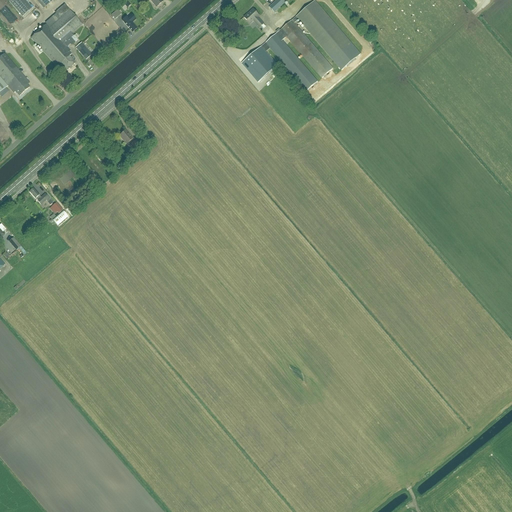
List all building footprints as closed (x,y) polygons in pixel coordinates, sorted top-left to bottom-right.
[(23,0),(12,0),(9,2),(22,17),(31,9),(23,0)] [(35,0),(44,9),(53,0),(35,0)] [(277,0),(269,8),(274,13),(288,0),(277,0)] [(315,1),(292,21),(280,31),(279,29),(276,32),(277,33),(276,34),(265,43),(270,49),(306,92),(318,82),(285,43),(289,39),(322,78),(333,69),(295,25),(299,22),(341,71),(361,55),(315,1)] [(82,24),(69,10),(59,19),(55,14),(45,23),(46,25),(31,38),(57,68),(60,65),(66,72),(75,64),(69,57),(71,55),(69,52),(70,52),(66,47),(70,44),(71,45),(74,42),(70,38),(73,36),(71,34),(82,24)] [(118,10),(111,15),(115,20),(121,14),(118,10)] [(259,28),(264,24),(258,18),(259,17),(253,10),(244,18),(250,24),(254,21),(259,28)] [(122,21),(132,33),(134,31),(135,31),(136,30),(136,29),(137,29),(132,23),(135,20),(131,16),(128,19),(126,18),(122,21)] [(265,43),(242,64),(258,83),(277,66),(265,53),(270,49),(265,43)] [(89,53),(84,47),(79,52),(83,57),(89,53)] [(4,54),(0,57),(0,92),(7,87),(13,94),(15,92),(19,97),(29,88),(27,85),(29,84),(4,54)] [(126,145),(132,139),(125,131),(119,136),(126,145)] [(67,186),(65,184),(67,182),(64,179),(54,187),(59,192),(67,186)] [(50,201),(45,196),(45,195),(41,199),(33,189),(29,192),(35,199),(40,205),(46,200),(48,203),(50,201)] [(52,207),(58,214),(62,210),(56,204),(52,207)] [(63,211),(52,220),(57,226),(68,217),(63,211)] [(20,247),(13,239),(9,242),(16,250),(20,247)]
